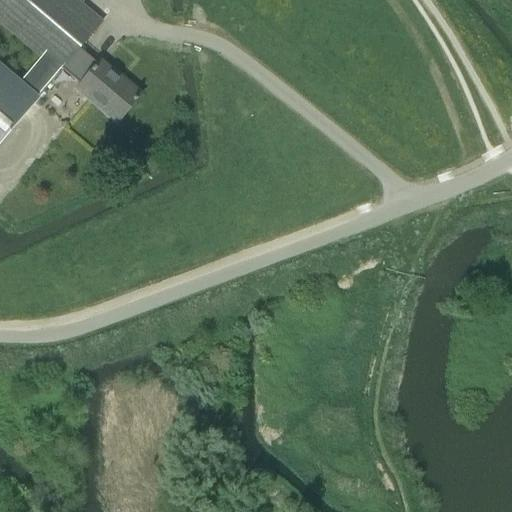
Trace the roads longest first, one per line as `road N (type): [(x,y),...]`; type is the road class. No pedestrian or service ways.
road 1 (unknown): [(511,140),(423,188),(62,319),(0,323)]
road 2 (unclassified): [(0,335),(41,336),(73,325),(410,204),(511,157)]
road 3 (unknown): [(425,0),(508,143)]
